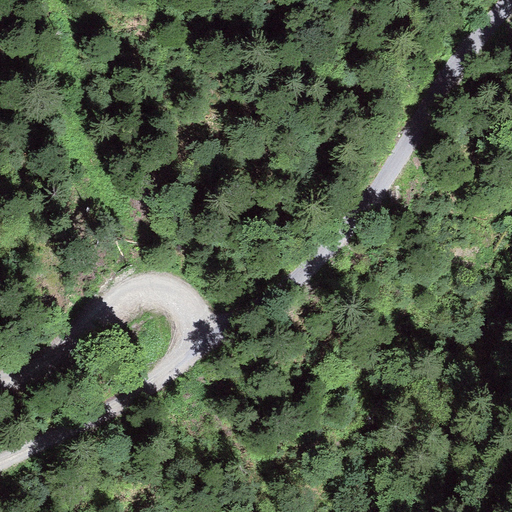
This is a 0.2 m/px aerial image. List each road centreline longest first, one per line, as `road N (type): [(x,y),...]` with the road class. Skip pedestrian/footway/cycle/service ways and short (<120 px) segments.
road 1 (track): [(0,469),(158,378),(200,327),(174,287),(138,283),(48,361),(0,382)]
road 2 (track): [(200,327),(235,319),(300,282),(355,225),(510,0)]
